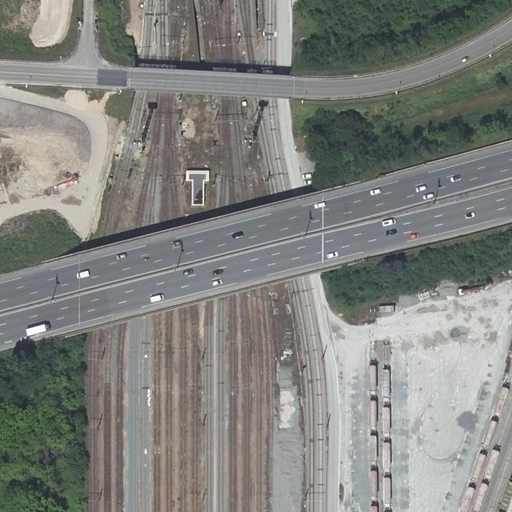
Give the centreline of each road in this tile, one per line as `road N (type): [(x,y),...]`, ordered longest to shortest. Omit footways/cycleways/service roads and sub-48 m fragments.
road 1 (motorway): [(511,162),(0,296)]
road 2 (motorway): [(0,330),(511,197)]
road 3 (tertiary): [(0,72),(355,86),(437,68),(511,29)]
